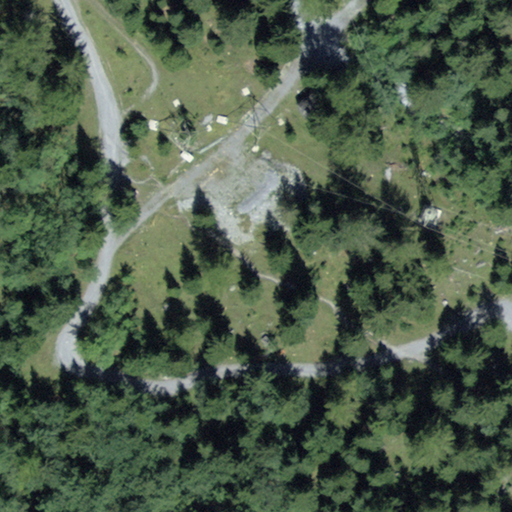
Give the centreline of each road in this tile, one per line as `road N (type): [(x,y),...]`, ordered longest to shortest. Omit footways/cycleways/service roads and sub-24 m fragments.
road 1 (track): [(511,321),(505,304),(397,361),(139,387),(64,353),(120,226)]
road 2 (track): [(120,226),(349,38),(410,0)]
road 3 (track): [(58,0),(106,108),(120,226)]
